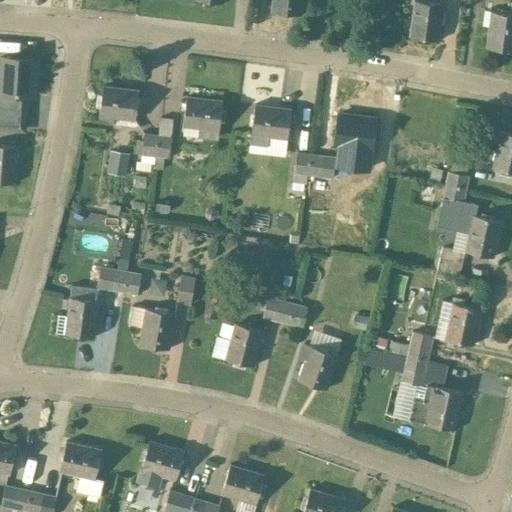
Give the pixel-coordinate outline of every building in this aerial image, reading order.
[(304,0),(273,0),(273,11),(303,14),(304,0)] [(446,2),(431,0),(416,0),(411,35),(440,40),(446,2)] [(511,13),(494,10),(488,44),(511,48),(511,13)] [(35,60),(0,57),(0,63),(0,103),(25,105),(26,95),(33,96),(35,60)] [(137,119),(141,89),(103,85),(99,115),(137,119)] [(219,130),(222,99),(187,96),(184,127),(219,130)] [(0,103),(0,113),(24,115),(25,105),(0,103)] [(293,108),(256,103),(252,134),(250,144),(268,146),(269,136),(289,139),(293,108)] [(24,115),(0,113),(0,128),(23,130),(24,115)] [(376,120),(340,115),(336,145),(372,150),(376,120)] [(167,156),(172,122),(160,121),(158,134),(148,133),(146,154),(167,156)] [(511,132),(501,130),(494,166),(511,169),(511,132)] [(17,146),(0,144),(0,181),(14,183),(17,146)] [(128,175),(130,154),(110,152),(108,173),(128,175)] [(310,154),(297,152),(294,173),(307,175),(310,154)] [(336,157),(310,154),(307,175),(334,178),(336,157)] [(473,174),(475,165),(454,160),(452,169),(473,174)] [(469,175),(447,171),(445,184),(467,189),(469,175)] [(307,175),(294,173),(293,182),(306,183),(307,175)] [(467,189),(445,184),(442,198),(464,202),(467,189)] [(501,221),(473,215),(465,250),(493,257),(501,221)] [(465,252),(443,247),(438,270),(460,274),(465,252)] [(128,272),(100,267),(96,288),(124,294),(128,272)] [(141,274),(128,272),(124,294),(137,296),(141,274)] [(195,278),(180,275),(175,304),(190,306),(195,278)] [(166,281),(151,278),(149,293),(164,295),(166,281)] [(99,299),(71,296),(66,332),(95,336),(99,299)] [(281,301),(268,297),(263,319),(276,322),(281,301)] [(294,304),(281,301),(276,322),(289,325),(294,304)] [(482,309),(454,302),(446,338),(474,344),(482,309)] [(307,307),(294,304),(289,325),(302,328),(307,307)] [(178,313),(149,307),(142,344),(170,349),(178,313)] [(233,336),(236,322),(231,321),(228,335),(233,336)] [(264,329),(236,322),(233,336),(227,357),(255,364),(264,329)] [(433,337),(412,331),(406,356),(428,360),(433,337)] [(338,355),(304,343),(299,357),(305,359),(297,379),(326,389),(338,355)] [(428,360),(406,356),(400,380),(421,386),(427,362),(428,360)] [(446,366),(427,362),(421,386),(426,386),(426,384),(434,386),(434,385),(442,387),(446,366)] [(434,386),(426,384),(426,386),(422,401),(413,399),(408,420),(455,430),(463,392),(442,387),(434,385),(434,386)] [(183,449),(148,439),(136,481),(157,487),(160,475),(175,479),(183,449)] [(16,445),(0,440),(0,471),(9,474),(16,445)] [(102,449),(66,440),(59,470),(95,478),(102,449)] [(266,474),(230,463),(221,492),(257,503),(266,474)] [(18,488),(5,485),(1,505),(13,508),(18,488)] [(30,491),(18,488),(13,508),(26,511),(30,491)] [(176,511),(182,493),(169,489),(164,509),(172,511),(176,511)] [(340,511),(345,500),(310,489),(302,511),(340,511)] [(39,511),(44,494),(30,491),(26,511),(32,511),(39,511)] [(182,493),(176,511),(190,511),(195,497),(182,493)] [(54,511),(57,497),(44,494),(39,511),(54,511)] [(217,511),(220,504),(195,497),(190,511),(217,511)]
